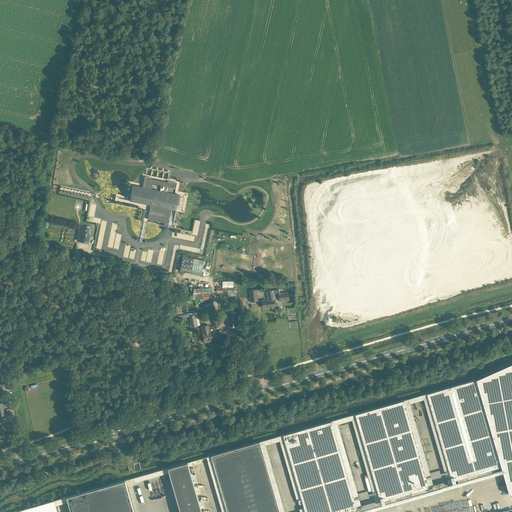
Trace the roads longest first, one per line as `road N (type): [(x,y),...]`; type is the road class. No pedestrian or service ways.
road 1 (primary): [(156,423),(511,319)]
road 2 (unclassified): [(91,252),(133,261),(127,309),(156,423)]
road 3 (primary): [(0,466),(156,423)]
